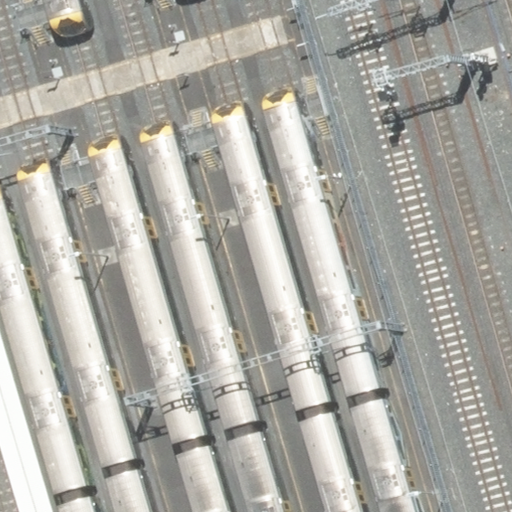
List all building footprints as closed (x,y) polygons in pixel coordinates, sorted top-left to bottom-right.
[(95,0),(54,0),(70,53),(108,42),(95,0)] [(109,0),(113,9),(142,0),(109,0)] [(362,404),(395,395),(308,99),(276,108),(362,404)] [(313,418),(347,409),(261,113),(227,123),(313,418)] [(239,445),(278,433),(188,130),(150,141),(239,445)] [(0,278),(63,490),(101,479),(12,177),(0,180),(0,278)] [(69,511),(63,490),(0,278),(0,416),(25,502),(28,511),(69,511)] [(393,511),(429,511),(395,395),(362,404),(393,511)] [(339,511),(376,511),(347,409),(313,418),(339,511)] [(0,509),(25,502),(0,416),(0,509)] [(300,511),(278,433),(239,445),(259,511),(300,511)] [(111,511),(101,479),(63,490),(69,511),(111,511)] [(0,511),(28,511),(25,502),(0,509),(0,511)]
